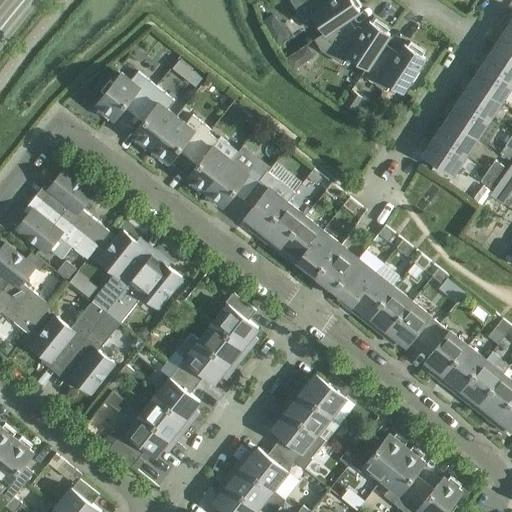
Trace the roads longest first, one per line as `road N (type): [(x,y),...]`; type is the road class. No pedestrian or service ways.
road 1 (residential): [(486,511),(500,480),(492,466),(63,120),(0,199)]
road 2 (residential): [(161,511),(298,348)]
road 3 (residential): [(477,39),(365,202)]
road 4 (residential): [(0,382),(148,511)]
